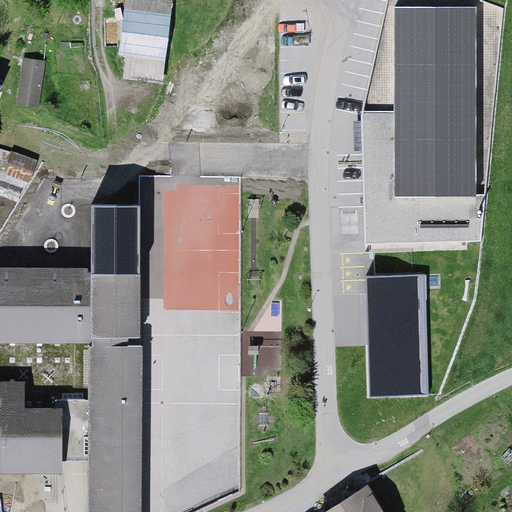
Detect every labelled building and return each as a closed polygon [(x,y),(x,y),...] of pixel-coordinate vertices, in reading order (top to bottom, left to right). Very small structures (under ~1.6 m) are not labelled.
[(57,24),(6,0),(0,0),(0,48),(37,66),(57,24)] [(161,0),(102,0),(151,23),(161,0)] [(481,252),(504,10),(474,0),(387,0),(360,110),(366,256),(481,252)] [(110,141),(132,58),(84,45),(62,129),(110,141)] [(57,132),(21,118),(0,173),(0,174),(35,188),(57,132)] [(237,178),(146,176),(152,208),(157,511),(196,511),(238,491),(237,178)] [(0,456),(6,456),(6,468),(57,468),(57,437),(88,437),(88,511),(137,511),(138,208),(93,208),(92,273),(0,272),(0,456)] [(429,395),(425,275),(366,277),(369,396),(429,395)] [(282,370),(280,347),(248,349),(250,372),(282,370)] [(392,511),(370,471),(302,509),(303,511),(392,511)]
